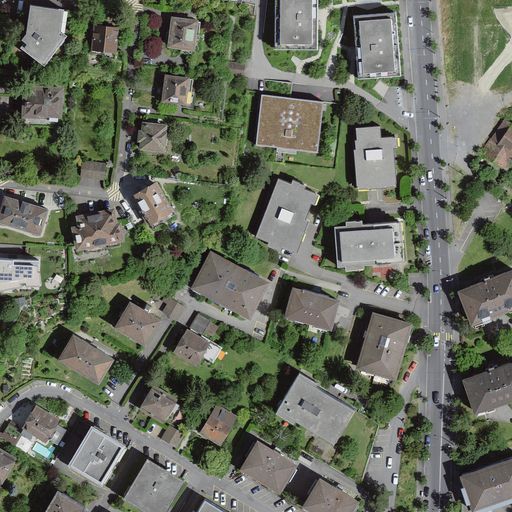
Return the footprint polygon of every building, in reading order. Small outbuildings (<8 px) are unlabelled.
[(319,0),(274,0),(274,51),(319,52),(319,0)] [(68,11),(34,5),(29,37),(23,47),(49,66),(69,39),(64,34),(68,11)] [(398,10),(353,13),(358,82),(404,79),(398,10)] [(199,22),(171,19),(168,50),(196,53),(199,22)] [(119,29),(94,27),(91,53),(116,55),(119,29)] [(247,64),(227,63),(226,74),(246,76),(247,64)] [(190,79),(165,77),(162,105),(187,107),(190,79)] [(61,122),(62,90),(31,89),(31,93),(22,93),(21,120),(61,122)] [(328,103),(260,96),(255,145),(322,153),(328,103)] [(511,126),(505,121),(482,152),(505,170),(511,162),(511,163),(511,126)] [(169,127),(143,124),(140,152),(166,155),(169,127)] [(356,141),(359,190),(398,188),(395,149),(399,149),(399,138),(394,138),(383,139),(382,128),(357,130),(358,141),(356,141)] [(83,160),(81,176),(104,179),(105,179),(107,163),(83,160)] [(321,194),(278,178),(256,236),(298,253),(321,194)] [(175,216),(157,185),(132,200),(150,231),(175,216)] [(50,209),(6,196),(0,214),(0,223),(42,236),(50,209)] [(77,226),(81,245),(130,235),(126,216),(122,217),(119,202),(81,210),(83,220),(76,221),(77,226)] [(403,223),(338,228),(341,267),(406,262),(403,223)] [(270,282),(211,251),(191,288),(250,319),(270,282)] [(0,257),(0,287),(18,283),(31,283),(29,259),(0,257)] [(511,270),(460,290),(473,324),(505,312),(511,308),(511,270)] [(332,331),(340,300),(293,287),(284,318),(332,331)] [(167,294),(164,299),(169,302),(164,310),(179,319),(187,305),(167,294)] [(150,345),(165,319),(133,300),(118,326),(150,345)] [(398,378),(415,321),(373,310),(357,367),(398,378)] [(192,325),(178,348),(203,363),(216,340),(192,325)] [(73,331),(58,356),(102,381),(117,355),(73,331)] [(511,363),(465,379),(476,413),(511,401),(511,363)] [(301,376),(280,412),(317,434),(336,446),(358,410),(301,376)] [(185,395),(158,381),(143,406),(170,420),(185,395)] [(205,430),(226,442),(242,414),(221,403),(205,430)] [(47,443),(61,420),(36,404),(22,428),(47,443)] [(336,446),(317,434),(306,452),(363,485),(381,423),(358,410),(336,446)] [(169,425),(162,440),(178,447),(185,432),(169,425)] [(106,486),(129,446),(94,426),(71,465),(106,486)] [(15,444),(20,434),(8,427),(2,437),(15,444)] [(278,492),(296,462),(256,438),(238,468),(278,492)] [(0,478),(5,481),(21,455),(0,442),(0,478)] [(171,511),(189,482),(152,459),(127,499),(148,511),(171,511)] [(511,459),(464,477),(475,509),(511,496),(511,459)] [(352,511),(360,499),(320,476),(302,506),(311,511),(352,511)] [(83,511),(89,502),(61,486),(45,511),(83,511)] [(229,511),(207,499),(199,511),(229,511)]
